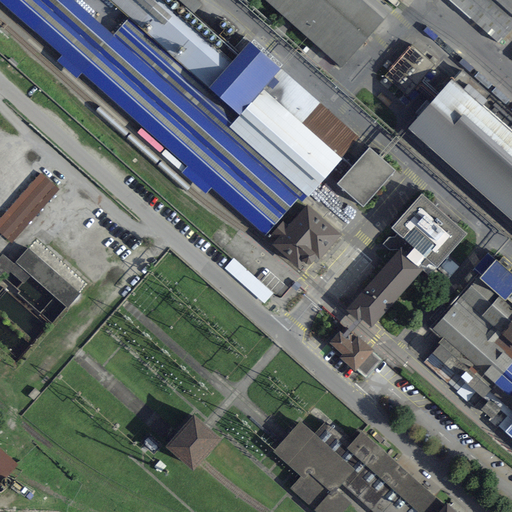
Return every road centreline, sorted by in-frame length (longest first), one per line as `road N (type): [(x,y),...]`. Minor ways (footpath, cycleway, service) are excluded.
road 1 (tertiary): [(0,77),(486,511)]
road 2 (unknown): [(357,400),(389,383),(443,433),(436,469)]
